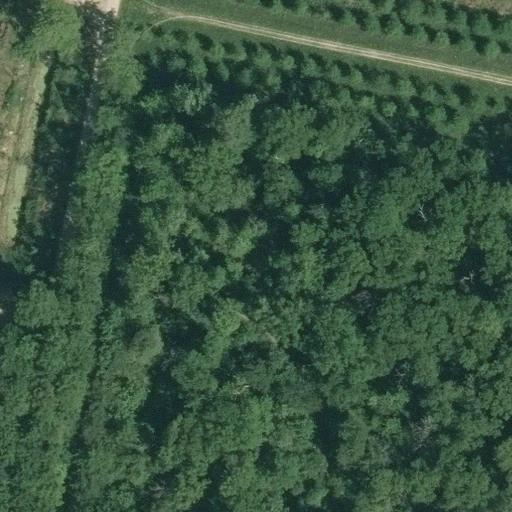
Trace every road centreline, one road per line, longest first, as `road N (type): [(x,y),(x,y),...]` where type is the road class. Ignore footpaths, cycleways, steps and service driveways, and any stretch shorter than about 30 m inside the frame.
road 1 (track): [(45,322),(113,0)]
road 2 (track): [(7,511),(45,322)]
